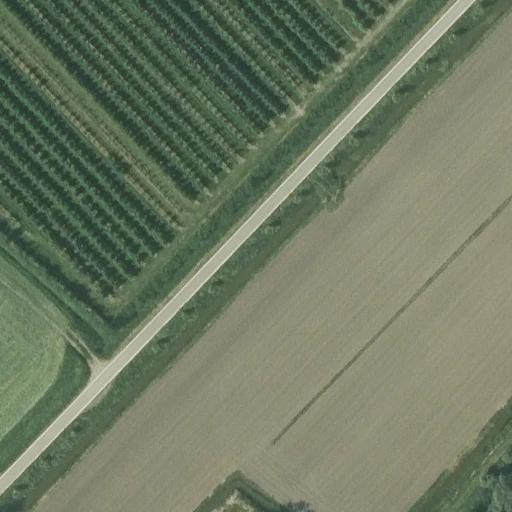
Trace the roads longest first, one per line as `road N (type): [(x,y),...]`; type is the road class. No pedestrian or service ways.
road 1 (unclassified): [(0,485),(465,0)]
road 2 (track): [(106,375),(0,281)]
